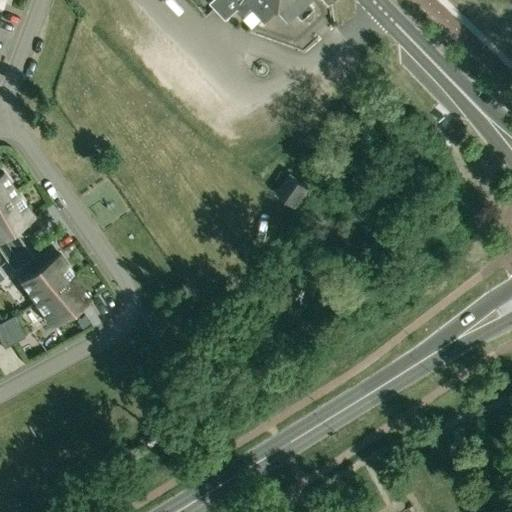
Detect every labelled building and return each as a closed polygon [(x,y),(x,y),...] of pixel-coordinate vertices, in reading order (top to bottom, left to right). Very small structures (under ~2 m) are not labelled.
[(308,3),(311,0),(212,0),(212,1),(226,16),(238,4),(251,7),(265,22),(278,10),(288,22),(298,13),(304,19),(314,10),(308,3)] [(0,173),(0,205),(18,193),(3,171),(0,173)] [(310,186),(290,172),(275,193),(295,208),(310,186)] [(0,236),(33,214),(18,193),(0,205),(0,236)] [(26,248),(7,261),(13,270),(32,257),(26,248)] [(20,281),(35,302),(75,275),(60,254),(20,281)] [(89,296),(75,275),(35,302),(50,324),(89,296)] [(14,343),(25,337),(14,316),(3,322),(14,343)] [(84,316),(77,321),(83,328),(90,323),(84,316)] [(0,341),(4,348),(14,343),(3,322),(0,323),(0,341)]
